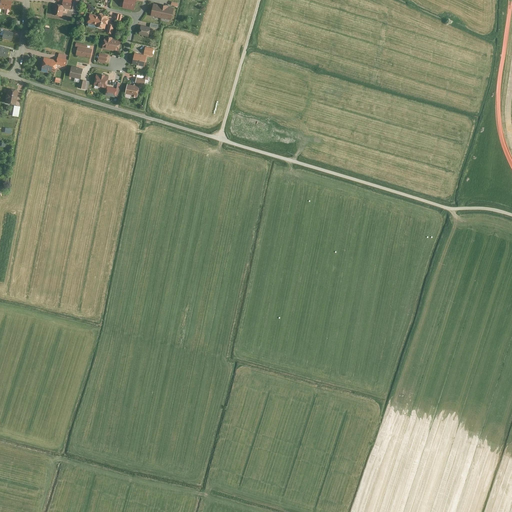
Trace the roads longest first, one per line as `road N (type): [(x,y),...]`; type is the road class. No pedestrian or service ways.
road 1 (track): [(157,121),(449,207),(511,215)]
road 2 (residential): [(14,78),(157,121)]
road 3 (track): [(259,0),(219,139)]
